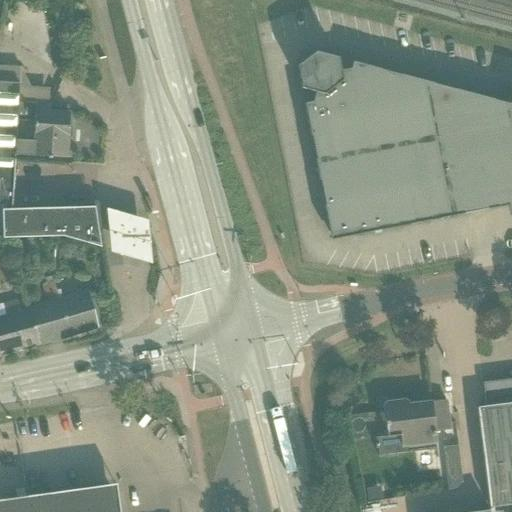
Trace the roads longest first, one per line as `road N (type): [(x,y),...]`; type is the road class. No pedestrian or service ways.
road 1 (tertiary): [(251,331),(157,0)]
road 2 (tertiary): [(129,0),(198,259)]
road 3 (tertiary): [(251,331),(511,275)]
road 4 (tertiary): [(299,511),(251,331)]
